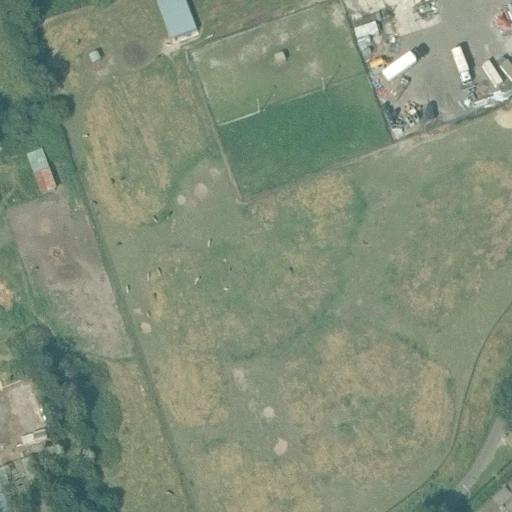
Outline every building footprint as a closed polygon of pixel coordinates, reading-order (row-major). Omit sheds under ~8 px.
[(186,0),(157,0),(173,40),(198,31),(186,0)] [(439,82),(445,110),(471,104),(465,77),(439,82)] [(44,151),(28,157),(43,195),(59,189),(44,151)] [(42,461),(57,448),(44,432),(28,445),(42,461)] [(0,511),(52,511),(33,458),(0,470),(0,511)] [(511,511),(511,488),(484,511),(511,511)]
